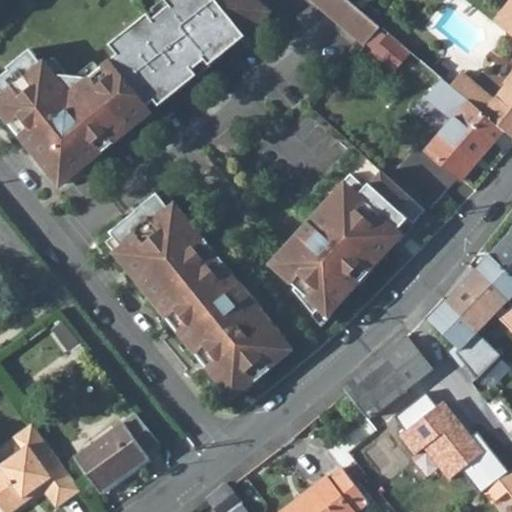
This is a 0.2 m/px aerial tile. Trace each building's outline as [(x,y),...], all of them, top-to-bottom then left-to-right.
[(9,68),(0,75),(0,89),(3,93),(0,94),(0,109),(26,141),(32,136),(40,144),(33,150),(52,174),(55,172),(62,182),(66,179),(103,150),(98,144),(101,141),(128,120),(155,99),(159,105),(197,74),(191,67),(204,57),(209,64),(246,35),(243,33),(255,23),(252,20),(263,7),(265,5),(258,0),(166,0),(170,3),(152,18),(147,12),(109,43),(117,53),(99,67),(88,76),(78,75),(65,74),(55,72),(46,61),(45,60),(42,62),(30,47),(7,66),(9,68)] [(160,0),(151,7),(156,14),(170,3),(166,0),(160,0)] [(350,0),(311,0),(344,28),(361,8),(354,3),(350,0)] [(412,52),(420,59),(427,51),(432,45),(379,0),(356,0),(354,3),(381,26),(412,52)] [(511,136),(511,0),(508,0),(506,3),(511,7),(511,16),(503,27),(511,34),(511,68),(502,81),(504,83),(492,99),(461,71),(449,83),(459,92),(468,99),(504,130),(511,136)] [(511,7),(506,3),(493,18),(503,27),(511,16),(511,7)] [(263,7),(252,20),(255,23),(256,25),(271,14),(263,7)] [(361,8),(344,28),(365,45),(381,26),(361,8)] [(427,51),(420,59),(426,64),(429,66),(433,62),(436,59),(427,51)] [(406,60),(419,72),(426,64),(420,59),(412,52),(406,60)] [(54,56),(46,61),(55,72),(65,74),(65,70),(54,56)] [(204,57),(191,67),(197,74),(209,64),(204,57)] [(99,67),(93,61),(79,72),(78,75),(88,76),(99,67)] [(445,79),(449,83),(461,71),(456,67),(448,76),(433,62),(429,66),(445,79)] [(446,90),(454,97),(459,92),(449,83),(445,79),(429,66),(426,64),(419,72),(444,93),(446,90)] [(426,149),(461,179),(504,130),(468,99),(426,149)] [(101,141),(106,147),(133,125),(128,120),(101,141)] [(329,199),(287,246),(292,251),(280,264),(277,268),(297,287),(295,289),(315,313),(324,306),(332,314),(361,281),(356,277),(371,262),(375,266),(393,246),(388,241),(407,220),(409,218),(414,223),(426,210),(383,171),(372,184),(371,182),(367,187),(352,173),(328,199),(329,199)] [(55,172),(52,174),(50,176),(59,187),(67,181),(66,179),(62,182),(55,172)] [(191,221),(179,206),(172,211),(161,198),(158,192),(135,211),(135,210),(128,215),(129,216),(110,231),(114,235),(124,249),(117,255),(129,270),(135,266),(148,281),(142,286),(166,316),(172,312),(184,327),(179,332),(198,355),(204,350),(211,360),(205,364),(217,379),(223,375),(236,391),(238,394),(255,380),(256,381),(285,357),(284,355),(271,340),(278,334),(280,332),(229,268),(224,273),(210,257),(216,252),(204,237),(198,241),(185,226),(191,221)] [(407,220),(388,241),(393,246),(412,225),(407,220)] [(511,231),(428,318),(460,349),(511,295),(511,231)] [(124,249),(114,235),(106,241),(117,255),(124,249)] [(286,245),(274,258),(280,264),(292,251),(287,246),(286,245)] [(371,262),(356,277),(361,281),(375,266),(371,262)] [(148,281),(135,266),(129,270),(142,286),(148,281)] [(315,313),(314,315),(323,326),(333,315),(332,314),(324,306),(315,313)] [(184,327),(172,312),(166,316),(179,332),(184,327)] [(50,329),(67,350),(79,341),(62,320),(50,329)] [(291,349),(278,334),(271,340),(284,355),(291,349)] [(348,392),(368,418),(432,367),(409,337),(345,388),(348,392)] [(204,350),(198,355),(205,364),(211,360),(204,350)] [(229,396),(236,391),(223,375),(217,379),(216,380),(229,396)] [(74,456),(100,492),(150,456),(147,451),(160,442),(136,411),(74,456)] [(0,463),(0,506),(4,511),(10,511),(26,500),(24,496),(40,485),(43,489),(56,507),(80,490),(32,422),(13,436),(22,448),(0,463)] [(280,511),(357,511),(370,502),(342,467),(328,477),(327,476),(280,511)] [(511,469),(484,491),(493,503),(509,490),(511,494),(511,469)] [(208,500),(217,511),(246,511),(241,504),(242,503),(229,486),(225,482),(206,497),(208,500)] [(24,496),(26,500),(43,489),(40,485),(24,496)]
